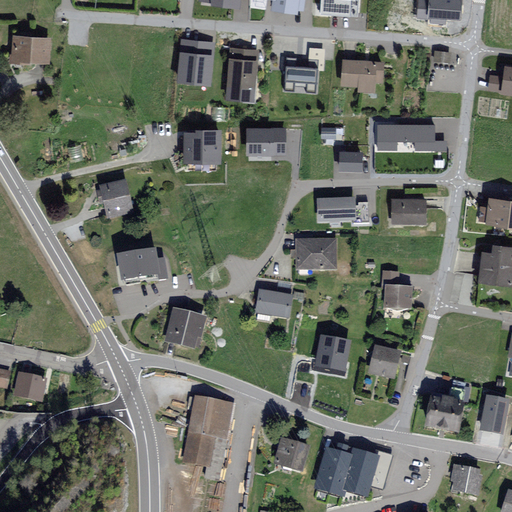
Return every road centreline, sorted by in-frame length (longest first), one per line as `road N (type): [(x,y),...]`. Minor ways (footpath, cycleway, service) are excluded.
road 1 (residential): [(59,16),(473,47)]
road 2 (residential): [(454,183),(300,186),(263,262),(240,287),(157,302)]
road 3 (tertiary): [(118,362),(157,360),(195,370),(325,421),(396,437)]
road 4 (residential): [(454,183),(437,303),(396,437)]
road 5 (primary): [(118,362),(0,156)]
road 6 (residential): [(473,47),(454,183)]
road 7 (residential): [(354,511),(429,491),(443,446)]
road 8 (residential): [(0,350),(82,367),(118,362)]
